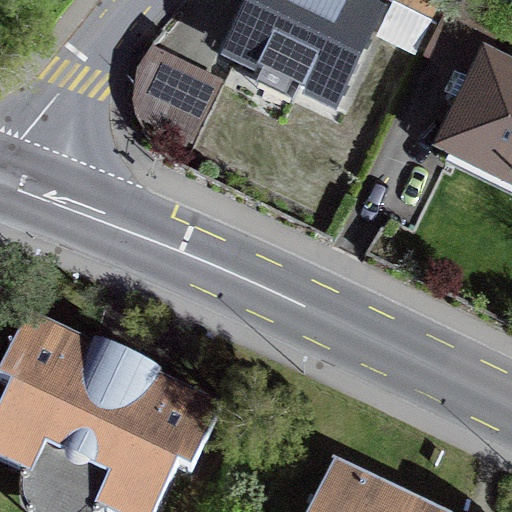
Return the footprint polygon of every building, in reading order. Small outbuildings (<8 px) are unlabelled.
[(335,0),(259,0),(233,55),(334,104),(375,19),(335,0)] [(386,0),(436,24),(447,0),(386,0)] [(496,37),(448,13),(426,59),(474,82),(496,37)] [(145,62),(139,71),(136,111),(195,139),(216,96),(145,62)] [(511,76),(487,64),(444,150),(511,183),(511,76)] [(108,511),(156,511),(177,467),(191,474),(221,411),(144,374),(27,318),(0,375),(0,382),(11,388),(0,409),(0,460),(23,471),(104,510),(108,511)] [(432,511),(334,465),(311,511),(432,511)] [(103,511),(104,510),(23,471),(19,494),(22,509),(23,511),(103,511)]
